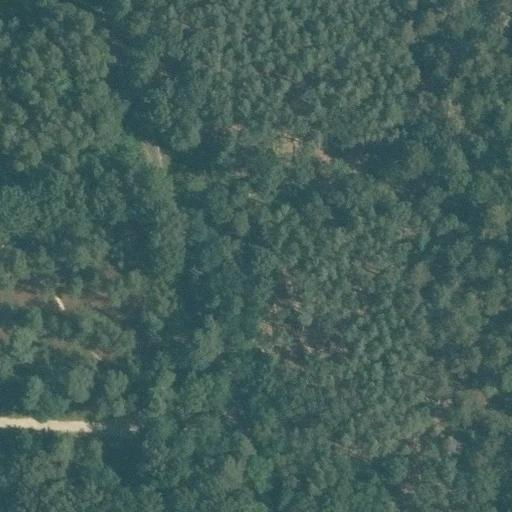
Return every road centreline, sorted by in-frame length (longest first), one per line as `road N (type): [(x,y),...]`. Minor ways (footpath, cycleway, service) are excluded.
road 1 (track): [(241,444),(95,0)]
road 2 (track): [(241,444),(0,427)]
